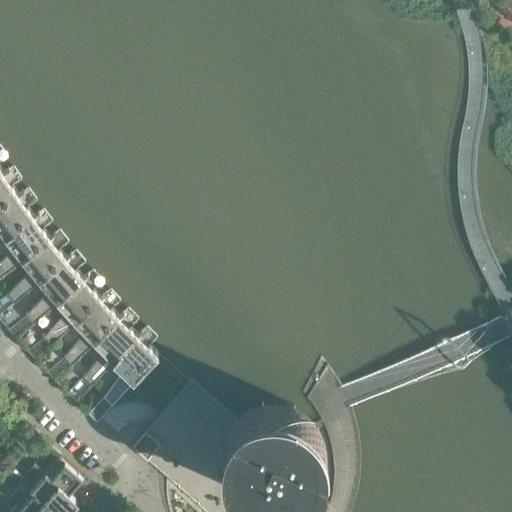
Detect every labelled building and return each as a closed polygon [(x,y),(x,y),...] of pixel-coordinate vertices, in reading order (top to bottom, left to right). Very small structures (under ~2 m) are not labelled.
[(0,206),(18,193),(12,185),(10,186),(2,174),(4,173),(3,172),(0,173),(0,206)] [(18,193),(0,206),(0,230),(4,237),(34,215),(27,206),(25,208),(17,196),(19,194),(18,193)] [(21,259),(50,236),(43,227),(41,229),(33,217),(34,216),(34,215),(4,237),(12,247),(1,257),(9,267),(21,259)] [(38,280),(66,256),(60,248),(58,249),(49,238),(50,237),(50,236),(21,259),(29,268),(18,279),(26,289),(38,280)] [(56,301),(83,276),(76,268),(75,270),(65,259),(67,257),(66,256),(38,280),(46,290),(36,301),(44,310),(56,301)] [(0,274),(9,267),(1,257),(0,258),(0,274)] [(74,321),(101,296),(94,288),(92,290),(83,279),(84,277),(83,276),(56,301),(64,310),(54,321),(63,331),(74,321)] [(26,289),(18,279),(7,291),(14,299),(26,289)] [(93,341),(119,315),(112,307),(110,309),(100,299),(102,297),(101,296),(74,321),(83,330),(73,342),(82,351),(93,341)] [(44,310),(36,301),(25,313),(32,321),(44,310)] [(112,360),(138,334),(130,326),(129,328),(118,318),(120,316),(119,315),(93,341),(102,350),(92,362),(102,371),(112,360)] [(63,331),(54,321),(44,334),(51,342),(63,331)] [(112,402),(158,352),(152,347),(149,344),(147,346),(137,336),(138,334),(112,360),(124,371),(103,394),(112,402)] [(82,351),(73,342),(63,354),(70,362),(82,351)] [(102,371),(92,362),(83,374),(90,382),(102,371)] [(189,378),(132,444),(207,511),(306,511),(321,496),(313,489),(319,481),(323,473),(326,461),(326,454),(326,452),(325,445),(324,440),(322,433),(316,423),(311,417),(305,412),(300,409),(291,404),(280,402),(272,402),(268,402),(261,403),(257,404),(251,406),(243,411),(239,414),(235,418),(189,378)] [(34,461),(20,477),(59,511),(65,511),(78,498),(68,490),(82,475),(59,454),(45,470),(34,461)] [(59,511),(20,477),(19,477),(22,480),(8,495),(16,502),(7,511),(59,511)]
